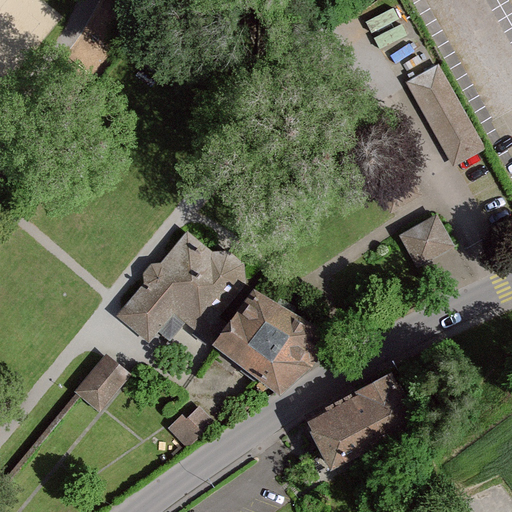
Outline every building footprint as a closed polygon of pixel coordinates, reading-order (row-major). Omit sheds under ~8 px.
[(436,70),(404,88),(450,169),(482,151),(436,70)] [(435,219),(400,239),(420,272),(455,252),(435,219)] [(233,289),(241,276),(240,266),(224,255),(210,257),(184,235),(160,268),(151,267),(142,276),(141,289),(115,319),(148,346),(155,335),(169,344),(182,325),(193,332),(212,302),(216,304),(228,286),(233,289)] [(211,354),(278,397),(324,359),(317,343),(321,337),(252,292),(211,354)] [(128,374),(105,355),(76,392),(81,395),(99,410),(128,374)] [(415,430),(388,376),(323,409),(327,416),(304,427),(328,474),(415,430)] [(213,427),(197,409),(185,421),(180,417),(165,432),(185,453),(213,427)]
